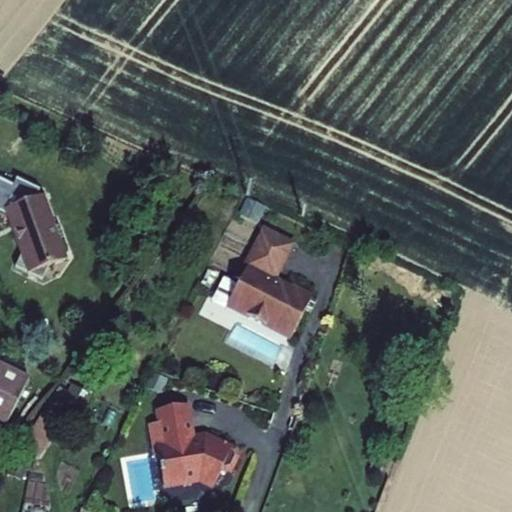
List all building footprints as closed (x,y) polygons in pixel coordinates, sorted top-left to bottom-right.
[(40,197),(38,195),(40,190),(17,179),(13,186),(0,179),(0,212),(7,216),(17,221),(19,218),(23,220),(15,237),(27,243),(21,255),(15,268),(43,281),(49,267),(67,261),(59,239),(63,237),(59,226),(55,227),(43,196),(40,197)] [(265,207),(252,201),(246,215),(259,221),(265,207)] [(7,216),(15,237),(23,220),(19,218),(17,221),(7,216)] [(276,279),(293,245),(264,230),(245,267),(247,268),(239,285),(224,278),(215,296),(229,303),(227,308),(291,340),(313,298),(276,279)] [(15,237),(21,255),(27,243),(15,237)] [(227,308),(229,303),(215,296),(211,303),(226,310),(227,308)] [(30,380),(0,364),(0,423),(7,427),(30,380)] [(82,414),(91,396),(74,387),(65,404),(82,414)] [(183,406),(153,411),(155,423),(149,423),(146,430),(149,455),(154,455),(158,486),(194,481),(208,488),(215,473),(220,474),(229,471),(233,458),(231,450),(202,436),(197,443),(188,438),(183,406)] [(29,468),(51,434),(49,433),(56,423),(43,414),(15,458),(29,468)] [(12,465),(8,475),(18,478),(21,469),(12,465)]
